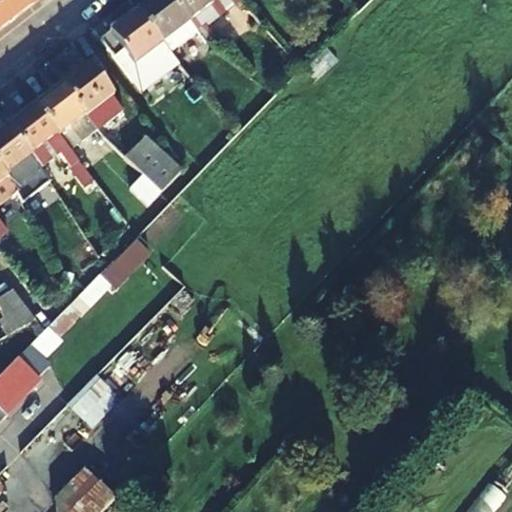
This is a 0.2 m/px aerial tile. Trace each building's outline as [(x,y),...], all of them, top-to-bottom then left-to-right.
[(0,0),(0,30),(38,0),(0,0)] [(169,0),(154,0),(137,14),(178,64),(183,71),(192,63),(188,57),(190,55),(182,45),(195,34),(169,0)] [(169,0),(195,34),(204,45),(213,38),(205,26),(219,15),(207,0),(169,0)] [(178,64),(137,14),(100,41),(118,65),(127,59),(134,67),(152,53),(167,72),(178,64)] [(64,87),(98,130),(122,111),(88,68),(64,87)] [(70,152),(98,130),(64,87),(36,109),(70,152)] [(9,129),(36,166),(56,152),(68,167),(86,190),(94,184),(84,172),(77,162),(70,152),(36,109),(9,129)] [(36,166),(9,129),(0,136),(0,171),(12,187),(37,168),(36,166)] [(146,138),(124,160),(160,195),(181,172),(146,138)] [(77,162),(84,172),(101,158),(94,150),(77,162)] [(0,206),(11,197),(11,195),(15,191),(12,187),(0,171),(0,206)] [(56,237),(41,246),(59,273),(73,263),(56,237)] [(89,309),(148,253),(135,239),(76,296),(89,309)] [(0,323),(7,337),(34,322),(12,293),(0,300),(0,323)] [(0,415),(37,378),(17,360),(0,376),(0,415)] [(95,379),(67,404),(87,427),(115,401),(95,379)] [(63,511),(71,511),(97,485),(82,472),(53,502),(63,511)] [(97,485),(71,511),(100,511),(113,499),(97,485)]
